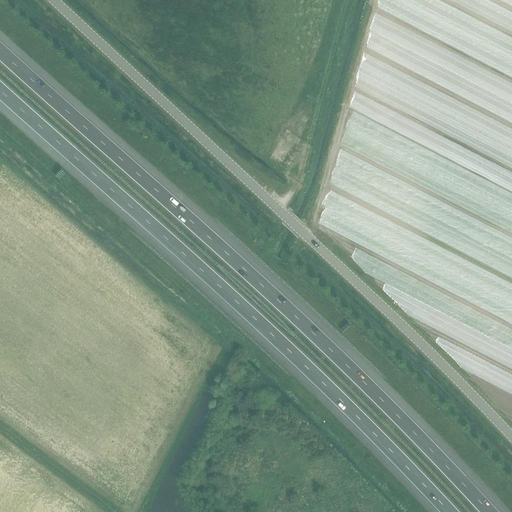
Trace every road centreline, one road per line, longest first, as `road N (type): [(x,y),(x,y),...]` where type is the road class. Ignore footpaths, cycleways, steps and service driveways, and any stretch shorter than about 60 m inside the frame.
road 1 (motorway): [(488,511),(303,323),(0,50)]
road 2 (unclassified): [(511,441),(439,363),(50,0)]
road 3 (motorway): [(0,89),(282,344),(447,511)]
